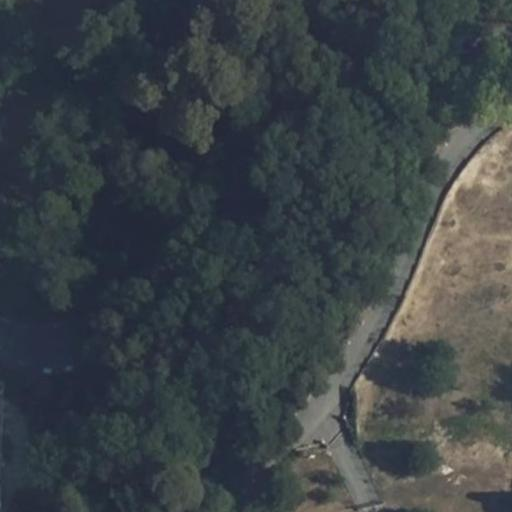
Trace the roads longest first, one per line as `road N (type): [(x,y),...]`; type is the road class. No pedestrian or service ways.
road 1 (tertiary): [(0,323),(80,331),(138,305),(317,109),(403,50),(471,33),(511,35)]
road 2 (residential): [(511,93),(474,117),(234,511)]
